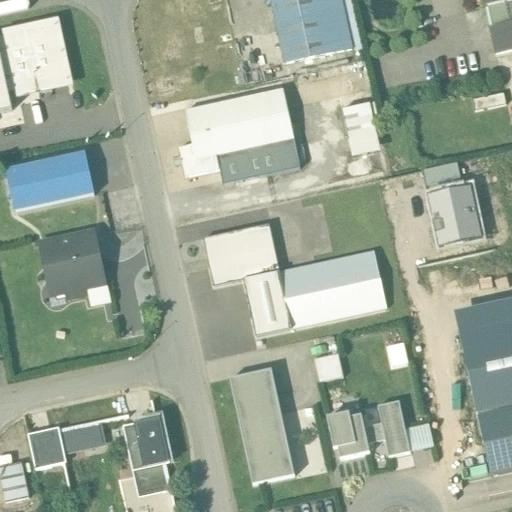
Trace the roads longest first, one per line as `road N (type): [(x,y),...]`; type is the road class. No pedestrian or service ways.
road 1 (residential): [(108,0),(184,357)]
road 2 (residential): [(184,357),(0,403)]
road 3 (residential): [(213,511),(184,357)]
